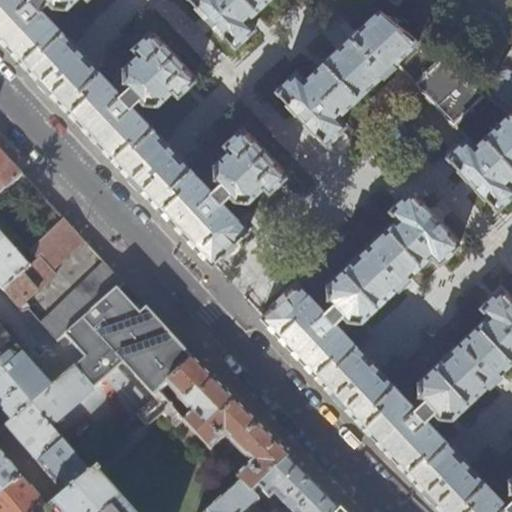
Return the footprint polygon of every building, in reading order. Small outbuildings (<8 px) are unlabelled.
[(201,250),(213,263),(248,230),(226,207),(235,198),(238,202),(249,203),(266,187),(272,193),(288,177),(278,166),(278,165),(256,141),(255,142),(244,130),(227,146),(233,152),(217,168),(217,180),(221,184),(212,192),(133,108),(142,100),(146,104),(157,105),(174,90),(179,96),(196,79),(185,68),(186,67),(165,44),(163,45),(152,33),(135,49),(140,54),(123,70),(125,82),(130,87),(121,96),(43,13),(52,4),(55,7),(65,9),(75,0),(0,0),(0,36),(9,46),(34,73),(63,104),(101,144),(138,183),(173,220),(201,250)] [(192,0),(198,6),(206,15),(204,17),(204,22),(210,27),(215,28),(216,26),(224,35),(225,34),(236,46),(256,27),(248,18),(266,0),(327,0),(357,31),(306,80),(299,72),(279,91),(290,103),(290,104),(298,112),(296,113),(296,117),(303,125),(307,125),(309,124),(316,132),(317,132),(329,144),(349,125),(341,116),(398,62),(404,68),(403,69),(469,137),(450,154),(462,167),(461,167),(470,177),(468,178),(467,183),(473,189),(478,189),(480,188),(488,196),(489,196),(500,208),(511,196),(511,111),(485,91),(408,30),(369,0),(192,0)] [(369,0),(408,30),(424,0),(369,0)] [(511,47),(485,91),(511,111),(511,47)] [(0,149),(0,196),(22,174),(4,154),(0,149)] [(22,174),(0,196),(10,208),(7,210),(20,224),(45,199),(22,174)] [(511,511),(511,477),(511,479),(511,489),(511,490),(511,495),(505,502),(430,422),(439,413),(441,416),(453,417),(491,383),(492,384),(496,384),(503,378),(504,374),(502,372),(511,362),(511,297),(504,288),(485,307),(492,315),(421,383),(421,394),(425,398),(415,407),(340,327),(349,318),(353,322),(363,322),(400,287),(401,289),(406,289),(412,282),(412,278),(411,276),(434,254),(442,262),(462,244),(450,231),(451,231),(443,222),(444,221),(444,216),(439,210),(434,210),(433,211),(424,202),(424,203),(412,191),(393,210),(401,219),(330,286),(330,298),(334,302),(325,311),(298,282),(262,315),(273,327),(300,355),(383,444),(427,491),(447,511),(511,511)] [(30,269),(4,292),(13,302),(22,313),(29,310),(26,305),(57,275),(51,270),(83,241),(75,231),(64,220),(29,251),(38,262),(30,269)] [(0,234),(0,287),(4,292),(30,269),(0,234)] [(57,342),(65,335),(116,291),(124,285),(106,265),(42,325),(57,342)] [(116,291),(65,335),(75,348),(85,359),(109,339),(159,394),(166,387),(193,360),(192,360),(177,342),(157,321),(147,310),(139,317),(116,291)] [(0,328),(0,362),(18,348),(0,328)] [(68,374),(52,387),(53,388),(33,408),(51,429),(125,366),(165,412),(171,407),(159,394),(109,339),(85,359),(78,366),(68,374)] [(37,369),(18,348),(0,362),(0,369),(32,407),(33,408),(53,388),(52,387),(37,369)] [(193,360),(166,387),(183,406),(188,405),(192,409),(182,419),(216,457),(229,446),(234,451),(232,454),(243,466),(246,463),(252,470),(239,482),(241,485),(252,497),(288,458),(269,438),(218,385),(193,360)] [(32,407),(0,369),(0,406),(13,422),(32,407)] [(51,429),(33,408),(32,407),(13,422),(7,427),(66,496),(92,475),(51,429)] [(171,407),(165,412),(92,475),(66,496),(48,511),(46,511),(211,511),(241,485),(239,482),(216,457),(182,419),(171,407)] [(0,453),(0,511),(46,511),(48,511),(39,500),(40,499),(30,487),(29,488),(0,453)] [(288,458),(252,497),(258,503),(259,504),(265,497),(269,501),(275,497),(290,511),(340,511),(341,511),(314,484),(288,458)] [(252,497),(241,485),(211,511),(249,511),(258,503),(252,497)]
